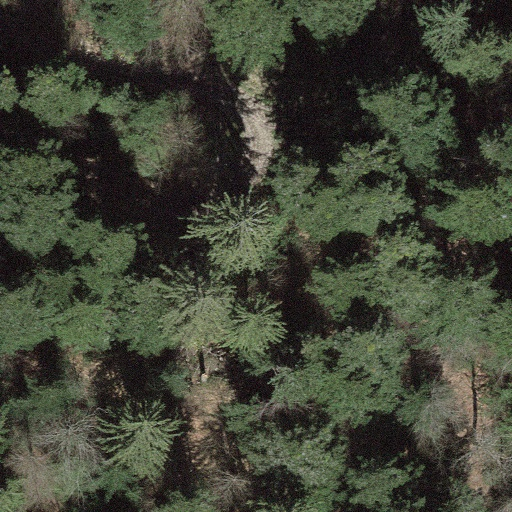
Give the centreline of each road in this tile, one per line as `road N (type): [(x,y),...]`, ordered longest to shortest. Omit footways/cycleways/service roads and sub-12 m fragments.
road 1 (track): [(0,6),(16,25),(80,58),(327,117),(368,111),(391,90),(401,59),(389,0)]
road 2 (track): [(281,111),(224,196),(187,206),(153,201),(85,168),(0,142)]
